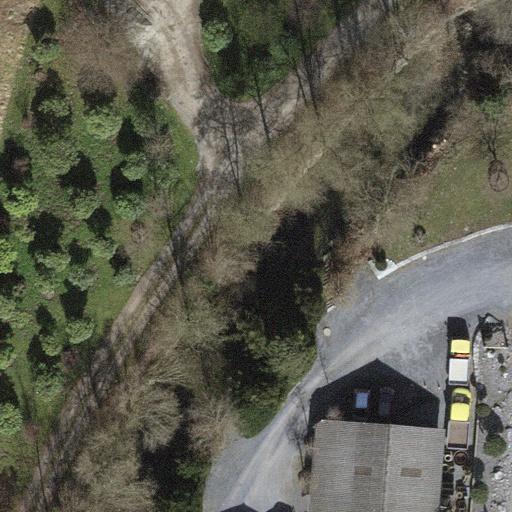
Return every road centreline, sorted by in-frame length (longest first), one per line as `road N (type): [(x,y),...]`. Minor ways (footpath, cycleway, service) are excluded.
road 1 (track): [(381,0),(276,114),(222,188),(93,385),(31,511)]
road 2 (track): [(233,511),(271,446),(339,370),(416,315),(511,278)]
road 3 (track): [(246,155),(208,121),(189,85),(181,0)]
